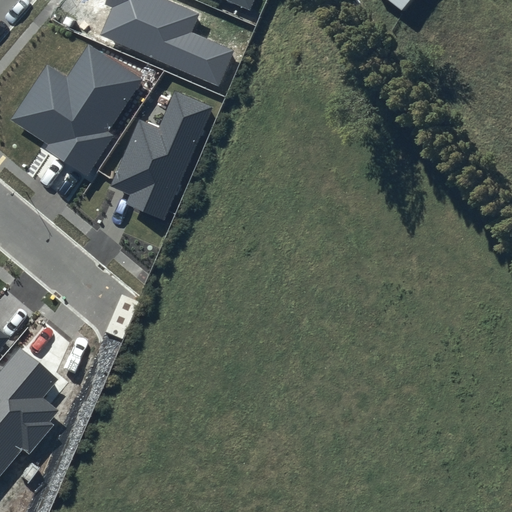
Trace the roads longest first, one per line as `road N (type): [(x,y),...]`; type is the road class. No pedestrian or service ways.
road 1 (unknown): [(511,5),(456,154),(386,290),(276,443)]
road 2 (unknown): [(121,317),(367,511)]
road 3 (residential): [(121,317),(0,215)]
